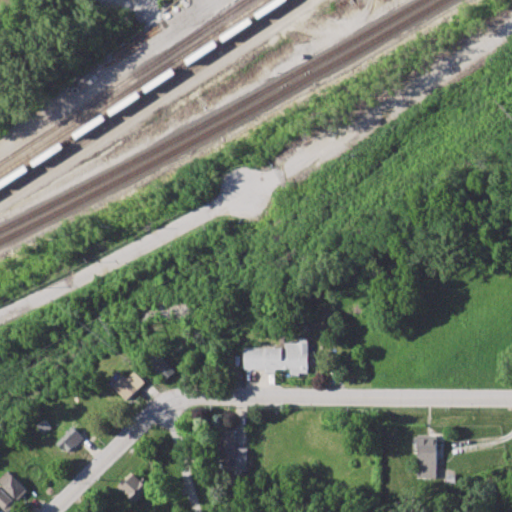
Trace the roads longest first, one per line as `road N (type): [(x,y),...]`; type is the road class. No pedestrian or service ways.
road 1 (residential): [(171,399),(511,399)]
road 2 (residential): [(284,173),(0,314)]
road 3 (track): [(511,26),(284,173)]
road 4 (residential): [(171,399),(52,511)]
